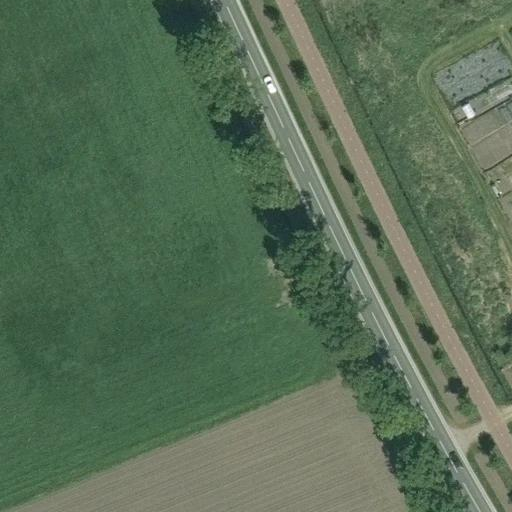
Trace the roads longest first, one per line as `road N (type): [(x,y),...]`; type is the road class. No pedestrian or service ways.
road 1 (secondary): [(479,511),(398,366),(223,0)]
road 2 (track): [(511,243),(422,77),(427,57),(484,26),(501,28),(511,47)]
